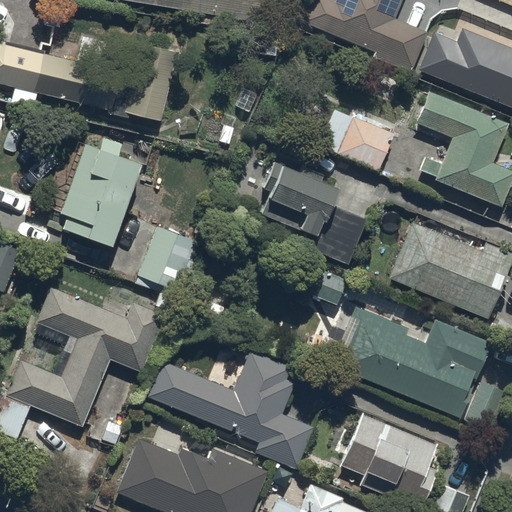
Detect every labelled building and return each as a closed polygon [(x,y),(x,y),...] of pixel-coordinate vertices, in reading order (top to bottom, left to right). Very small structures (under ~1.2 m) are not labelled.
[(134,0),(273,21),(275,0),(134,0)] [(309,0),(301,19),(375,50),(371,56),(408,73),(425,29),(393,17),(399,0),(309,0)] [(433,32),(419,67),(511,104),(511,47),(460,26),(453,40),(433,32)] [(121,67),(0,40),(0,84),(159,120),(175,48),(128,37),(121,67)] [(427,88),(414,119),(449,133),(438,161),(421,154),(419,168),(435,174),(431,180),(500,205),(511,173),(511,168),(491,160),(506,121),(427,88)] [(316,145),(374,167),(389,131),(332,107),(316,145)] [(65,211),(59,226),(109,241),(134,160),(112,153),(116,139),(99,134),(96,145),(83,141),(57,209),(65,211)] [(296,168),(273,159),(260,190),(267,193),(260,211),(315,232),(334,185),(318,179),(321,173),(298,163),(296,168)] [(479,246),(409,219),(385,275),(486,317),(511,254),(511,250),(483,240),(479,246)] [(196,243),(154,225),(135,272),(177,290),(196,243)] [(18,248),(0,240),(0,287),(2,288),(18,248)] [(342,277),(316,267),(306,291),(332,301),(342,277)] [(61,373),(18,358),(4,394),(81,424),(108,355),(138,369),(161,310),(131,299),(127,315),(49,282),(35,317),(75,336),(61,373)] [(407,327),(354,306),(331,363),(457,416),(470,385),(466,383),(470,374),(474,377),(488,339),(434,315),(423,339),(405,332),(407,327)] [(160,359),(146,395),(259,438),(254,450),(296,467),(313,424),(281,412),(298,367),(247,347),(231,387),(160,359)] [(505,393),(479,381),(462,418),(489,430),(505,393)] [(358,482),(417,508),(434,465),(427,461),(436,441),(359,409),(337,462),(361,471),(358,482)] [(177,453),(136,437),(116,490),(168,511),(247,511),(265,468),(209,447),(205,457),(179,446),(177,453)] [(275,494),(267,511),(385,511),(307,480),(297,503),(275,494)] [(456,511),(465,491),(439,481),(426,511),(456,511)]
